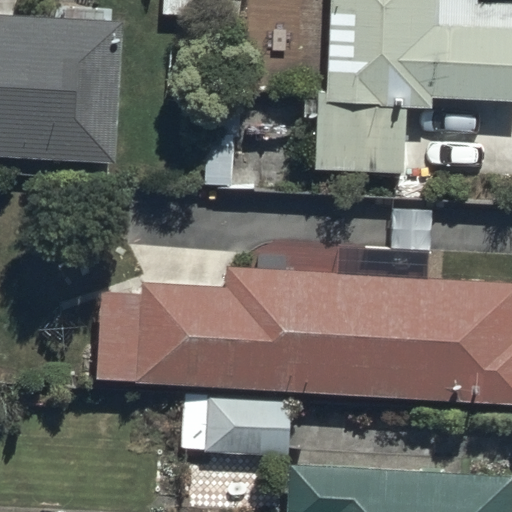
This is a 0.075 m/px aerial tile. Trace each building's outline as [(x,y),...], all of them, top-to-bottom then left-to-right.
[(511,0),(325,0),(312,177),(414,185),(420,104),(511,111),(511,0)] [(0,17),(0,151),(118,158),(125,24),(0,17)] [(237,94),(203,93),(201,178),(229,179),(231,130),(236,131),(237,94)] [(165,104),(125,102),(123,154),(163,155),(165,104)] [(511,265),(223,251),(224,274),(135,270),(135,283),(94,281),(90,364),(135,366),(135,371),(511,392),(511,265)] [(286,446),(288,391),(179,388),(177,442),(286,446)] [(508,511),(510,464),(286,454),(283,511),(508,511)]
